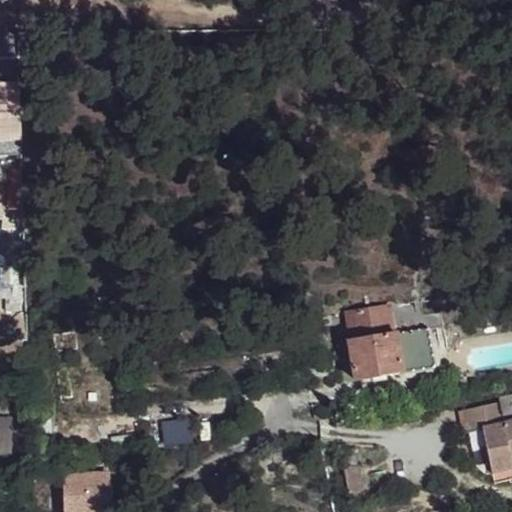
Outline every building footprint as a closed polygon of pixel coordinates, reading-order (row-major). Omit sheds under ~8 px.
[(0,143),(22,142),(20,85),(0,85),(0,143)] [(338,358),(343,383),(356,381),(356,382),(435,368),(428,328),(394,335),(390,308),(346,315),(350,342),(348,343),(352,355),(338,358)] [(348,343),(334,345),(338,358),(352,355),(348,343)] [(483,429),(493,474),(511,470),(511,421),(505,423),(500,402),(464,411),(469,432),(483,429)] [(0,451),(11,452),(11,421),(0,421),(0,451)] [(511,480),(511,470),(493,474),(495,484),(511,480)] [(65,475),(66,511),(110,511),(108,473),(65,475)]
